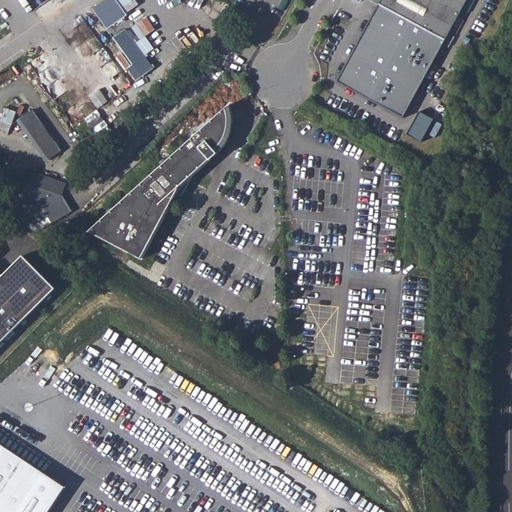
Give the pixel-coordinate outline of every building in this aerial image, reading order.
[(131,0),(108,0),(93,10),(107,31),(129,18),(127,15),(140,7),(136,0),(132,2),(131,0)] [(379,0),(377,4),(444,40),(466,0),(379,0)] [(444,40),(377,4),(336,83),(403,119),(444,40)] [(145,18),(113,39),(133,67),(128,71),(136,82),(155,70),(145,57),(155,51),(145,38),(155,31),(145,18)] [(229,106),(90,232),(116,245),(142,259),(174,199),(179,201),(181,196),(177,194),(180,187),(185,182),(195,174),(227,142),(231,134),(233,120),(229,106)] [(0,124),(0,128),(11,131),(16,110),(4,107),(0,124)] [(33,111),(17,122),(46,164),(62,153),(33,111)] [(436,122),(420,114),(410,135),(425,143),(436,122)] [(181,196),(179,201),(181,201),(187,188),(195,174),(185,182),(180,187),(177,194),(181,196)] [(75,199),(25,181),(13,215),(43,226),(45,218),(61,224),(65,212),(70,213),(75,199)] [(0,272),(0,349),(59,292),(23,256),(3,276),(0,272)] [(0,511),(47,511),(62,484),(0,444),(0,511)]
